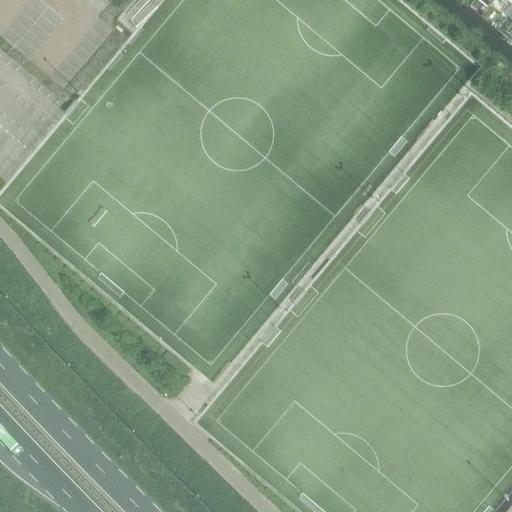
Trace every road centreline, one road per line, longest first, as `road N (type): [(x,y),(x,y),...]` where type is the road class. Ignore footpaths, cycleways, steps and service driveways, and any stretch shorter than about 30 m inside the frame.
road 1 (primary): [(144,511),(0,361)]
road 2 (primary): [(0,419),(89,511)]
